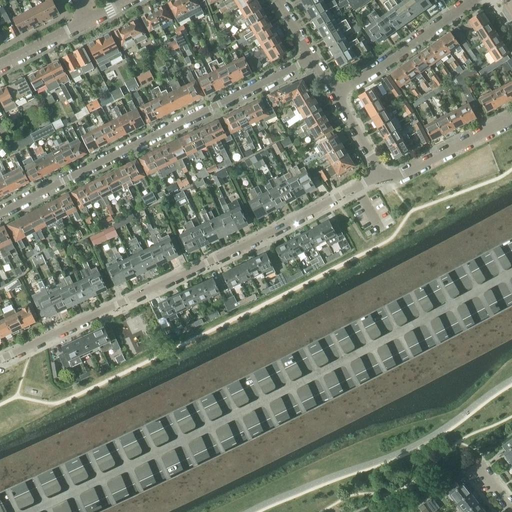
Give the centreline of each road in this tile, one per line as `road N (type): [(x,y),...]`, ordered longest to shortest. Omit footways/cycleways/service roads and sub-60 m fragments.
road 1 (motorway): [(511,243),(230,390),(0,495)]
road 2 (motorway): [(84,511),(511,300)]
road 3 (residential): [(0,362),(378,172)]
road 4 (residential): [(309,58),(0,212)]
road 5 (residential): [(333,90),(471,0)]
road 6 (residential): [(378,172),(391,177),(511,118)]
